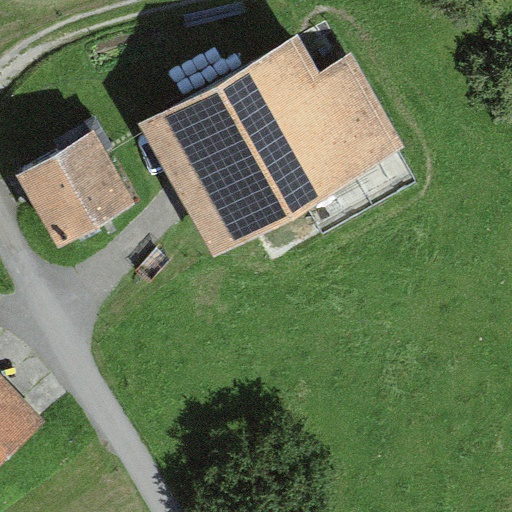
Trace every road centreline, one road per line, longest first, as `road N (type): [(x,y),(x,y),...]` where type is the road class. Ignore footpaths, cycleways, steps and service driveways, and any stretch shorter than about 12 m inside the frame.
road 1 (track): [(0,222),(166,511)]
road 2 (track): [(0,82),(18,59),(69,28),(177,0)]
